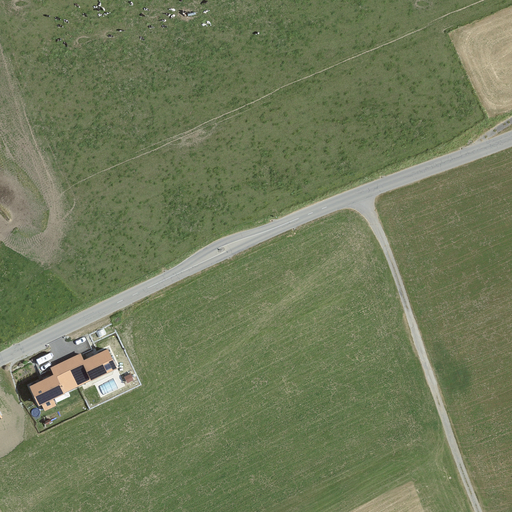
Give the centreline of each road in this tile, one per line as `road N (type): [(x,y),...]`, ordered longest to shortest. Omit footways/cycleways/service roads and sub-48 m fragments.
road 1 (tertiary): [(0,360),(222,250),(511,136)]
road 2 (track): [(362,194),(477,511)]
